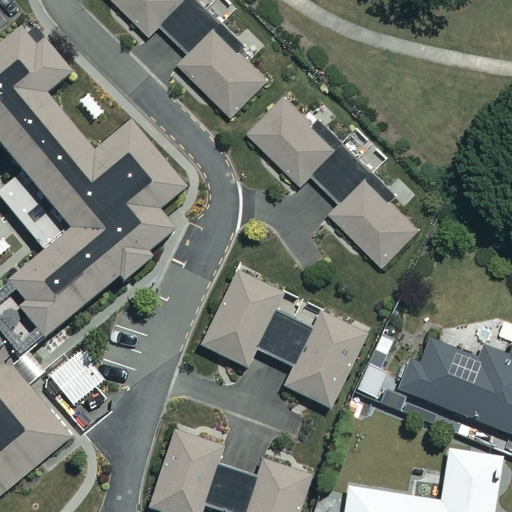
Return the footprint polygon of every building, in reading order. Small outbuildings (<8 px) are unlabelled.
[(213,30),(183,0),(112,0),(148,36),(158,26),(187,55),(178,63),(228,115),(268,77),(218,25),(213,30)] [(24,28),(0,48),(0,500),(76,438),(16,366),(174,233),(159,213),(187,190),(136,122),(99,151),(54,97),(79,75),(48,41),(42,48),(24,28)] [(313,119),(309,123),(282,97),(246,133),(300,186),(309,176),(337,203),(327,214),(381,267),(417,230),(375,189),(380,184),(313,119)] [(279,294),(235,273),(198,346),(244,369),(253,352),(289,370),(281,387),(327,410),(364,336),(318,313),(309,330),(270,311),(279,294)] [(477,359),(429,341),(420,363),(415,361),(401,397),(511,440),(511,344),(507,358),(481,348),(477,359)] [(104,381),(77,351),(43,381),(70,411),(104,381)] [(385,375),(366,366),(354,390),(372,399),(385,375)] [(271,432),(234,420),(224,447),(172,430),(145,511),(147,511),(297,511),(310,476),(262,460),(271,432)] [(491,511),(500,459),(447,451),(439,501),(347,486),(342,511),(491,511)]
